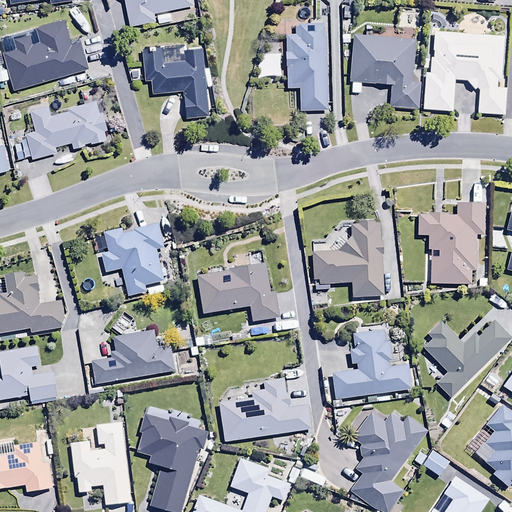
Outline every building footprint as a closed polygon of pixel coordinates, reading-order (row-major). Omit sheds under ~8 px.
[(10,0),(12,8),(51,3),(52,8),(76,5),(74,0),(10,0)] [(117,0),(124,2),(130,30),(154,24),(153,17),(193,8),(191,0),(117,0)] [(418,15),(402,13),(400,34),(415,36),(418,15)] [(170,16),(156,19),(158,27),(172,25),(170,16)] [(0,85),(11,82),(14,92),(90,72),(83,47),(73,49),(66,25),(37,33),(41,46),(33,48),(31,39),(13,44),(16,54),(5,57),(9,73),(0,75),(0,85)] [(328,113),(324,27),(295,29),(296,38),(285,39),(288,92),(300,91),(301,114),(328,113)] [(505,40),(435,35),(433,61),(430,61),(429,77),(426,76),(424,113),(453,115),(455,83),(467,84),(475,93),(478,91),(480,93),(479,117),(504,119),(507,92),(504,92),(505,79),(502,79),(505,40)] [(418,43),(355,37),(350,86),(353,86),(352,94),(361,95),(362,86),(392,89),(390,109),(417,112),(421,74),(415,74),(418,43)] [(209,119),(202,52),(183,54),(184,65),(164,66),(162,51),(142,53),(145,86),(152,85),(153,98),(184,95),(186,121),(209,119)] [(69,114),(52,119),(49,110),(30,115),(36,136),(26,139),(27,143),(21,144),(21,147),(15,149),(18,161),(25,159),(26,162),(32,160),(33,163),(58,156),(56,149),(73,145),(75,153),(87,150),(86,148),(92,146),(93,149),(107,145),(104,134),(107,133),(103,116),(100,117),(96,104),(68,112),(69,114)] [(0,177),(9,175),(4,148),(0,148),(0,177)] [(432,255),(431,286),(471,288),(472,273),(477,273),(478,238),(483,238),(484,208),(457,207),(457,220),(419,218),(418,240),(429,240),(428,255),(432,255)] [(384,300),(380,226),(351,228),(351,241),(339,254),(311,256),(312,284),(319,284),(319,289),(352,288),(352,301),(384,300)] [(107,276),(122,272),(129,299),(146,295),(145,289),(165,284),(157,252),(163,251),(157,228),(135,233),(136,235),(124,237),(123,232),(105,237),(110,255),(102,257),(107,276)] [(265,268),(199,280),(206,319),(250,311),(253,326),(281,321),(276,296),(270,297),(265,268)] [(0,337),(31,332),(31,336),(62,331),(66,321),(63,304),(39,308),(37,295),(40,294),(37,279),(26,281),(25,276),(0,280),(0,293),(2,302),(0,302),(0,337)] [(132,323),(123,317),(113,332),(122,338),(132,323)] [(451,402),(511,342),(494,324),(478,340),(475,336),(462,348),(440,326),(427,338),(432,344),(424,352),(448,376),(436,387),(451,402)] [(93,364),(97,388),(175,374),(171,350),(159,352),(155,334),(114,341),(116,353),(110,355),(111,361),(93,364)] [(331,378),(335,404),(412,393),(408,368),(391,371),(390,365),(392,364),(389,345),(385,346),(383,334),(353,339),(355,353),(350,354),(352,369),(357,369),(358,374),(331,378)] [(0,403),(30,399),(31,407),(58,402),(54,376),(35,379),(34,372),(41,370),(38,350),(0,356),(0,363),(1,367),(0,366),(0,403)] [(284,382),(264,384),(265,394),(252,395),(253,402),(219,406),(224,444),(313,433),(310,408),(289,410),(289,408),(292,407),(291,396),(286,396),(284,382)] [(511,418),(502,410),(486,429),(493,435),(475,456),(496,474),(492,478),(507,491),(511,485),(511,418)] [(457,421),(450,415),(440,426),(448,432),(457,421)] [(392,485),(427,435),(408,420),(402,428),(390,418),(384,426),(372,417),(352,443),(361,450),(359,452),(361,461),(363,462),(355,473),(362,478),(351,494),(377,511),(391,511),(404,494),(392,485)] [(160,511),(182,511),(199,451),(203,452),(207,436),(188,430),(189,426),(170,421),(169,425),(146,419),(141,437),(142,437),(137,456),(151,459),(149,467),(161,470),(151,509),(160,511)] [(106,509),(132,506),(123,426),(97,429),(99,445),(72,448),(76,482),(79,482),(80,497),(93,496),(92,490),(103,489),(106,509)] [(44,445),(0,451),(0,493),(26,490),(27,495),(55,491),(49,455),(46,455),(44,445)] [(433,454),(422,470),(440,481),(450,465),(433,454)] [(270,472),(242,462),(231,490),(249,497),(243,511),(236,511),(199,499),(194,511),(269,511),(274,499),(286,504),(292,488),(267,479),(270,472)] [(482,511),(489,503),(455,480),(444,497),(453,503),(446,511),(482,511)]
